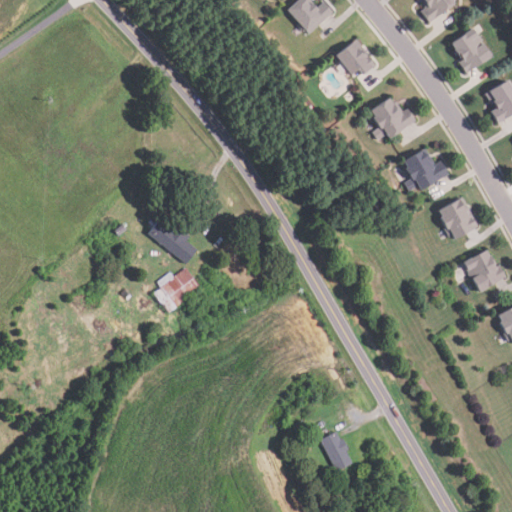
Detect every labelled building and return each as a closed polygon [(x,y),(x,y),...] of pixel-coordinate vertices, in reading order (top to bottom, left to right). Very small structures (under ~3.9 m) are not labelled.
[(322,0),(331,10),(308,33),(286,9),(295,0),(305,0),(308,3),(310,0),(316,6),(322,0)] [(453,0),(455,2),(428,23),(420,12),(425,8),(418,0),(453,0)] [(492,56),(466,73),(458,62),(462,59),(450,41),(472,26),(492,56)] [(353,40),(374,65),(362,74),(357,69),(352,74),(336,54),(353,40)] [(511,112),(496,121),(490,109),(495,106),(485,89),(508,77),(511,84),(511,112)] [(416,120),(388,138),(386,134),(377,139),(372,132),(380,127),(370,110),(390,97),(394,103),(397,101),(403,111),(409,108),(416,120)] [(448,172),(420,189),(417,185),(408,190),(403,182),(410,178),(404,169),(408,166),(404,159),(424,148),(433,163),(440,159),(448,172)] [(477,226),(455,240),(448,228),(446,230),(439,219),(442,217),(438,210),(459,197),(477,226)] [(185,263),(146,233),(158,218),(170,228),(174,223),(189,235),(185,240),(196,249),(185,263)] [(126,230),(118,236),(113,230),(121,223),(126,230)] [(506,277),(480,293),(471,279),(476,276),(471,268),(467,271),(462,262),(485,248),(496,267),(499,265),(506,277)] [(167,313),(152,292),(160,287),(156,281),(170,272),(173,276),(186,267),(201,289),(167,313)] [(511,341),(511,339),(507,341),(503,333),(505,332),(499,321),(501,320),(498,314),(511,305),(511,341)] [(336,470),(319,440),(335,431),(339,439),(341,438),(347,449),(345,450),(352,462),(336,470)]
